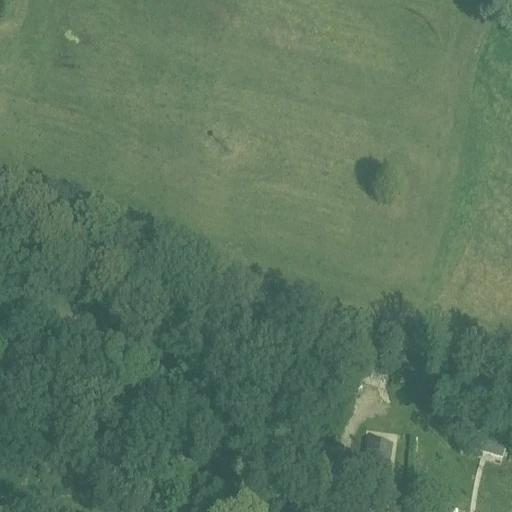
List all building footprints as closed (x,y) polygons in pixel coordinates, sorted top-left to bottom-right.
[(0,388),(9,358),(0,355),(0,388)] [(356,355),(350,375),(371,381),(377,362),(356,355)] [(506,450),(506,448),(481,440),(480,442),(477,453),(503,460),(506,450)] [(384,502),(391,446),(367,443),(360,499),(384,502)] [(105,470),(112,477),(119,470),(111,463),(105,470)]
